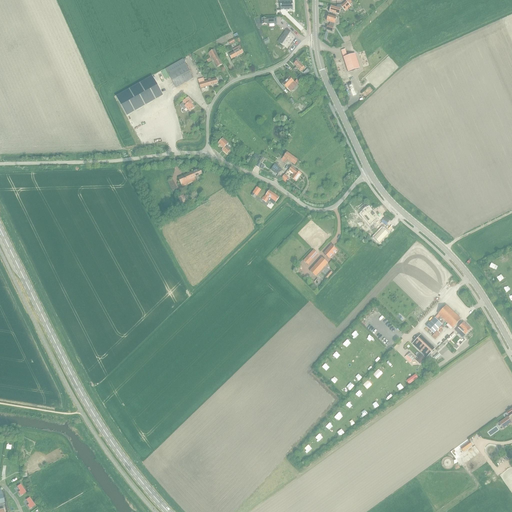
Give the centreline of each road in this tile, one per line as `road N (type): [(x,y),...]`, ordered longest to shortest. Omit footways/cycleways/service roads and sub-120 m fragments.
road 1 (primary): [(169,511),(88,408),(0,231)]
road 2 (tertiary): [(511,345),(469,277),(370,173)]
road 3 (unclassified): [(0,163),(207,154)]
road 4 (unclassified): [(207,154),(317,211),(338,204),(370,173)]
road 5 (unclassified): [(207,154),(209,109),(223,88),(316,40)]
road 6 (tertiary): [(370,173),(325,79),(316,40)]
